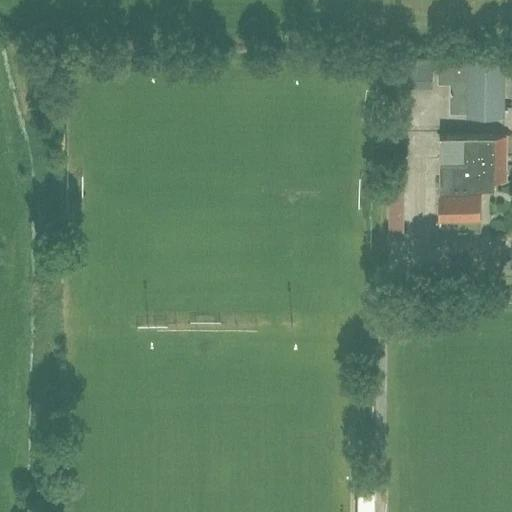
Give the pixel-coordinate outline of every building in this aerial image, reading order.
[(432,86),(432,57),(398,57),(398,85),(432,86)] [(467,116),(504,116),(504,59),(467,59),(467,116)] [(439,113),(438,89),(408,91),(409,115),(439,113)] [(440,161),(439,217),(481,217),(481,190),(481,182),(495,182),(507,182),(507,135),(465,134),(440,134),(440,160),(440,161)] [(404,238),(405,190),(390,190),(389,237),(404,238)] [(358,477),(357,511),(376,511),(376,478),(358,477)]
